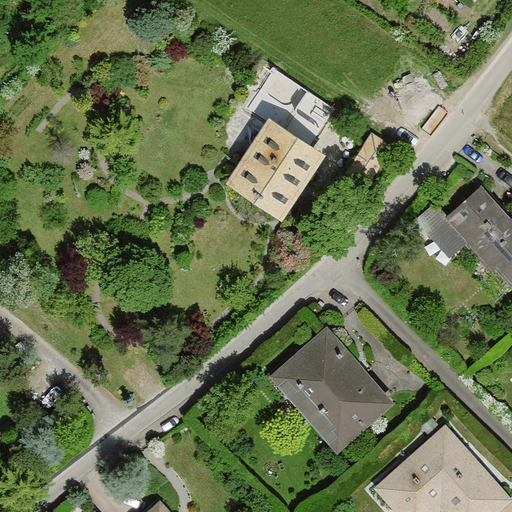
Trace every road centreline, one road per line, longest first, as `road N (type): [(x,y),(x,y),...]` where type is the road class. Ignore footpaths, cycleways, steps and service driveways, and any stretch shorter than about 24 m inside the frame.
road 1 (residential): [(26,511),(181,399),(335,262)]
road 2 (residential): [(335,262),(465,122),(511,56)]
road 3 (residential): [(335,262),(511,440)]
